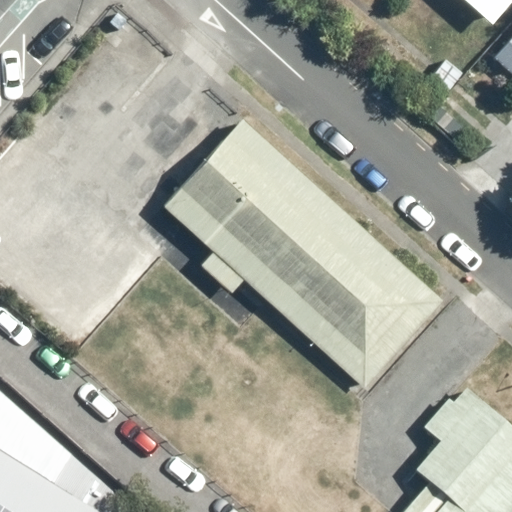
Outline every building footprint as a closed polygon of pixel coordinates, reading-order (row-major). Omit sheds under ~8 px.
[(511,0),(452,0),(487,31),(511,0)] [(511,31),(489,57),(511,77),(511,31)] [(440,303),(238,124),(159,213),(208,256),(197,269),(228,296),(240,283),(265,305),(362,390),(440,303)] [(405,511),(511,511),(511,432),(478,402),(414,474),(428,486),(405,511)] [(90,511),(0,455),(0,511),(90,511)]
